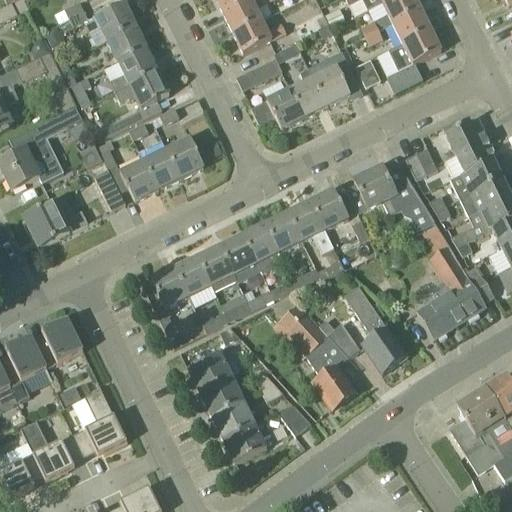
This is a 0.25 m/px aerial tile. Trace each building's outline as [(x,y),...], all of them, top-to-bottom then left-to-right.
[(213,0),(222,17),(252,3),(250,0),(213,0)] [(361,0),(345,0),(349,9),(361,3),(363,3),(361,0)] [(413,0),(396,0),(382,7),(387,18),(360,32),(364,41),(375,35),(378,35),(392,28),(421,14),(413,0)] [(367,14),(382,7),(396,0),(361,0),(363,3),(361,3),(367,14)] [(511,0),(492,0),(495,5),(503,0),(508,10),(511,7),(511,0)] [(0,27),(28,13),(22,1),(0,12),(0,27)] [(222,17),(233,38),(262,23),(252,3),(222,17)] [(54,19),(58,27),(83,15),(79,6),(64,14),(54,19)] [(84,26),(96,51),(135,30),(124,7),(112,14),(111,13),(96,21),(88,24),(83,15),(58,27),(64,36),(84,26)] [(328,31),(343,23),(338,11),(322,18),(328,31)] [(431,34),(421,14),(392,28),(402,48),(431,34)] [(262,23),(233,38),(243,58),(272,44),(285,37),(281,28),(267,35),(262,23)] [(107,45),(118,67),(146,53),(135,30),(96,51),(107,45)] [(431,34),(402,48),(388,55),(394,67),(398,76),(441,55),(431,34)] [(382,43),(378,35),(375,35),(364,41),(369,50),(382,43)] [(275,63),(279,68),(300,57),(296,48),(273,59),(275,63)] [(59,52),(50,56),(56,69),(65,65),(59,52)] [(129,89),(129,90),(158,76),(146,53),(118,67),(124,79),(110,86),(115,96),(129,89)] [(57,71),(50,56),(15,73),(22,88),(57,71)] [(308,73),(326,111),(350,100),(344,87),(354,82),(342,57),(308,73)] [(275,63),(253,74),(235,82),(242,96),(282,76),(279,68),(275,63)] [(77,87),(65,65),(56,69),(57,71),(67,92),(77,87)] [(380,85),(371,67),(370,65),(355,72),(365,92),(380,85)] [(304,87),(290,94),(304,122),(326,111),(308,73),(300,77),(304,87)] [(129,90),(140,113),(118,124),(115,118),(106,123),(108,126),(101,130),(107,142),(162,115),(157,105),(169,99),(158,76),(129,90)] [(67,92),(68,92),(71,91),(82,113),(91,109),(84,94),(92,90),(88,82),(77,87),(67,92)] [(0,133),(12,127),(3,110),(18,102),(12,91),(0,96),(0,133)] [(268,104),(251,113),(250,113),(259,130),(275,122),(281,134),(304,122),(290,94),(268,104)] [(0,172),(11,195),(38,181),(41,187),(63,177),(46,143),(82,125),(75,111),(9,144),(16,159),(0,166),(0,172)] [(174,113),(159,120),(164,129),(179,122),(174,113)] [(442,131),(455,159),(487,143),(478,123),(464,130),(460,122),(442,131)] [(144,127),(128,135),(133,145),(148,137),(144,127)] [(190,143),(189,143),(166,154),(180,183),(203,172),(197,159),(198,159),(190,143)] [(497,162),(487,143),(455,159),(444,164),(454,182),(493,164),(497,162)] [(96,152),(107,174),(107,173),(108,174),(116,170),(112,161),(109,154),(108,155),(104,148),(96,152)] [(437,174),(427,153),(416,158),(427,179),(437,174)] [(180,183),(166,154),(143,166),(157,194),(180,183)] [(427,179),(416,158),(405,163),(415,184),(427,179)] [(388,220),(403,212),(406,219),(424,209),(421,203),(395,164),(382,171),(353,185),(355,188),(345,194),(358,217),(382,206),(388,220)] [(449,185),(458,202),(502,182),(493,164),(454,182),(449,185)] [(143,166),(120,177),(128,194),(128,193),(134,206),(157,194),(143,166)] [(94,180),(103,198),(112,216),(125,209),(108,174),(107,173),(107,174),(94,180)] [(502,182),(458,202),(467,221),(479,216),(511,201),(502,182)] [(311,206),(324,234),(348,223),(340,207),(333,195),(311,206)] [(433,213),(444,208),(440,200),(429,206),(433,213)] [(69,238),(69,237),(87,228),(81,215),(74,219),(64,201),(24,221),(39,252),(69,238)] [(484,226),(473,231),(477,240),(488,235),(492,233),(511,223),(511,201),(479,216),(484,226)] [(311,206),(288,217),(302,245),(313,240),(321,258),(333,252),(324,234),(311,206)] [(444,208),(433,213),(439,222),(441,224),(450,219),(444,208)] [(265,228),(279,257),(302,245),(288,217),(265,228)] [(511,223),(492,233),(501,253),(511,248),(511,223)] [(361,225),(352,230),(359,246),(369,241),(361,225)] [(265,228),(243,239),(257,268),(279,257),(265,228)] [(467,246),(477,240),(473,231),(472,230),(462,235),(461,234),(449,240),(455,250),(466,245),(467,246)] [(257,268),(243,239),(220,250),(237,285),(238,287),(261,276),(257,268)] [(471,254),(467,246),(466,245),(455,250),(461,259),(471,254)] [(510,271),(511,272),(511,271),(511,248),(501,253),(489,259),(497,277),(510,271)] [(459,290),(450,296),(416,317),(433,345),(486,312),(483,307),(471,287),(465,277),(448,249),(428,261),(444,286),(453,280),(459,290)] [(220,250),(197,261),(211,290),(225,283),(227,289),(237,285),(220,250)] [(197,261),(174,273),(188,301),(211,290),(197,261)] [(317,276),(321,285),(344,274),(339,265),(317,276)] [(475,271),(465,277),(471,287),(481,281),(475,271)] [(164,313),(188,301),(174,273),(151,284),(157,297),(164,313)] [(315,273),(293,284),(297,293),(319,282),(320,286),(321,285),(317,276),(315,273)] [(481,281),(471,287),(483,307),(493,301),(481,281)] [(274,304),(297,293),(293,284),(270,295),(274,304)] [(345,300),(372,341),(361,349),(381,379),(407,362),(386,331),(385,332),(358,291),(345,300)] [(249,294),(243,297),(247,306),(254,302),(249,294)] [(254,302),(247,306),(251,315),(274,304),(270,295),(254,302)] [(228,304),(221,308),(225,317),(232,313),(228,304)] [(232,313),(225,317),(229,326),(230,326),(231,327),(235,325),(235,323),(251,315),(247,306),(232,313)] [(315,331),(304,318),(296,310),(279,325),(308,357),(305,360),(320,382),(313,387),(331,414),(355,398),(336,371),(348,362),(317,329),(315,331)] [(205,338),(229,326),(225,317),(201,329),(205,338)] [(175,335),(168,320),(159,325),(167,340),(175,335)] [(323,323),(317,329),(348,362),(360,354),(341,327),(333,334),(323,323)] [(44,341),(33,347),(32,347),(46,374),(57,369),(82,356),(67,324),(41,336),(44,341)] [(240,344),(230,332),(219,337),(226,351),(240,344)] [(7,359),(0,362),(0,372),(10,392),(17,407),(30,401),(22,386),(46,374),(32,347),(33,347),(30,342),(5,354),(7,359)] [(188,374),(199,398),(232,382),(220,358),(188,374)] [(0,412),(1,415),(17,407),(10,392),(0,372),(0,412)] [(255,383),(262,397),(275,390),(265,379),(255,383)] [(511,386),(507,379),(485,392),(511,434),(511,386)] [(243,406),(232,382),(199,398),(196,399),(196,400),(200,399),(211,421),(207,423),(243,406)] [(275,390),(262,397),(266,407),(283,398),(275,390)] [(84,434),(73,440),(84,462),(102,453),(104,458),(127,447),(113,420),(102,397),(99,391),(99,392),(100,395),(84,402),(97,428),(84,434)] [(511,480),(511,434),(485,392),(456,411),(465,425),(449,435),(466,461),(477,479),(493,469),(504,486),(511,480)] [(222,444),(219,447),(255,429),(243,406),(207,423),(211,422),(222,444)] [(278,418),(283,425),(295,441),(311,429),(294,411),(278,418)] [(20,433),(33,460),(33,459),(44,482),(43,482),(45,486),(68,475),(66,471),(84,462),(73,440),(61,446),(49,452),(36,425),(20,433)] [(234,469),(266,453),(267,452),(262,441),(270,438),(264,425),(255,429),(219,447),(222,445),(234,469)] [(33,459),(33,460),(22,465),(9,471),(0,452),(0,494),(5,506),(28,495),(26,490),(43,482),(44,482),(33,459)] [(158,511),(149,492),(126,503),(128,507),(118,511),(158,511)]
